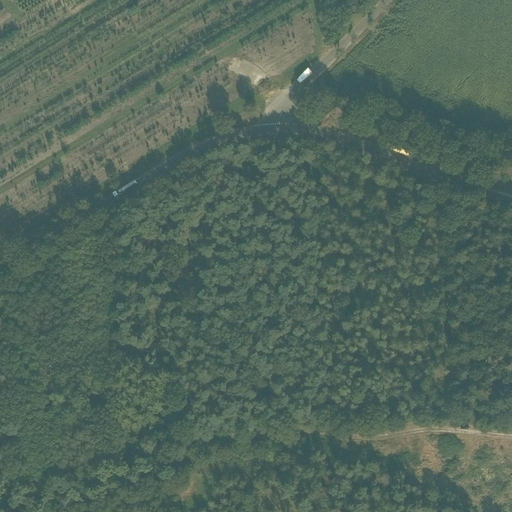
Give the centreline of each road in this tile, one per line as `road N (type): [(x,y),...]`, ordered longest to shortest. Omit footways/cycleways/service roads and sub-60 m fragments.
road 1 (track): [(511,435),(411,430),(163,448),(0,497)]
road 2 (tertiary): [(0,268),(218,137),(271,128)]
road 3 (tertiary): [(271,128),(511,195)]
road 4 (unclassified): [(387,0),(271,128)]
